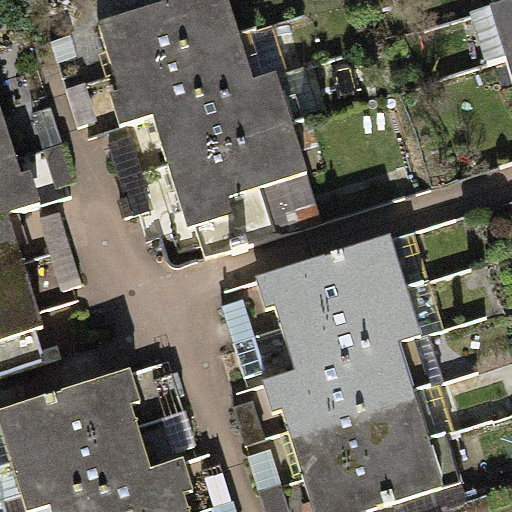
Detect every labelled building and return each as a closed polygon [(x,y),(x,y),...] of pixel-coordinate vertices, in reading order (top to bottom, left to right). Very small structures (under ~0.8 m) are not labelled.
[(100,28),(115,77),(239,38),(226,0),(160,0),(163,9),(100,28)] [(511,5),(491,12),(507,60),(511,58),(511,5)] [(507,60),(491,12),(471,18),(486,67),(507,60)] [(273,28),(239,38),(115,77),(121,96),(110,99),(119,129),(152,119),(277,80),(288,76),(273,28)] [(288,76),(277,80),(292,128),(321,119),(306,70),(288,76)] [(152,119),(167,166),(292,128),(277,80),(152,119)] [(78,128),(96,123),(85,87),(67,92),(78,128)] [(62,146),(51,109),(33,114),(45,151),(62,146)] [(0,166),(15,162),(0,112),(0,166)] [(305,178),(307,177),(292,128),(167,166),(188,233),(196,230),(206,261),(277,239),(262,191),(305,178)] [(138,176),(127,142),(109,147),(120,182),(138,176)] [(62,146),(45,151),(56,189),(74,183),(62,146)] [(0,219),(8,217),(40,208),(30,177),(21,180),(15,162),(0,166),(0,219)] [(138,176),(120,182),(131,218),(150,212),(138,176)] [(320,226),(305,178),(262,191),(277,239),(320,226)] [(60,216),(41,222),(51,255),(70,249),(60,216)] [(0,271),(22,264),(8,217),(0,219),(0,271)] [(275,311),(281,330),(428,283),(413,234),(256,283),(266,314),(275,311)] [(70,249),(51,255),(64,292),(82,286),(70,249)] [(0,271),(0,377),(45,363),(36,333),(43,331),(22,264),(0,271)] [(443,332),(428,283),(281,330),(296,378),(428,337),(443,332)] [(241,303),(223,309),(234,344),(252,339),(241,303)] [(283,414),(288,432),(438,386),(443,384),(428,337),(296,378),(263,387),(273,417),(283,414)] [(252,339),(234,344),(245,378),(262,373),(252,339)] [(0,415),(0,429),(12,466),(136,427),(130,409),(140,406),(130,375),(0,415)] [(288,432),(303,480),(428,442),(453,434),(438,386),(288,432)] [(264,440),(253,405),(234,410),(246,446),(264,440)] [(12,466),(26,511),(35,511),(49,507),(151,476),(136,427),(12,466)] [(376,511),(443,492),(428,442),(303,480),(313,511),(376,511)] [(279,488),(268,454),(250,460),(261,494),(279,488)] [(49,507),(50,511),(187,511),(183,498),(193,495),(184,466),(151,476),(49,507)] [(376,511),(437,511),(466,503),(460,486),(443,492),(376,511)] [(286,511),(279,488),(261,494),(266,511),(286,511)] [(234,511),(232,503),(215,508),(216,511),(234,511)]
